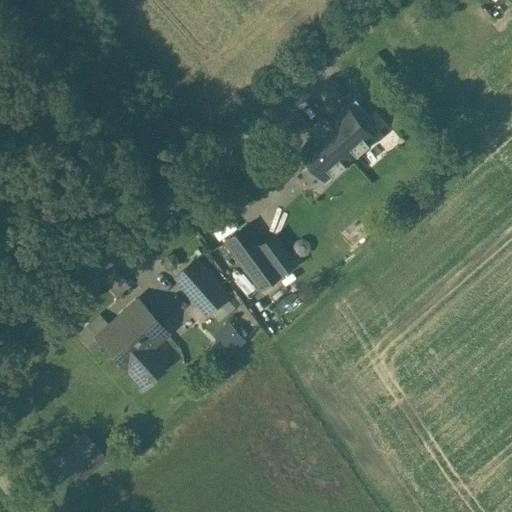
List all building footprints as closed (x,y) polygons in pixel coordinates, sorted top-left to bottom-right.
[(377,135),(348,101),(296,147),(326,180),(377,135)] [(247,173),(262,189),(290,161),(275,145),(247,173)] [(246,224),(225,239),(261,288),(282,273),(246,224)] [(226,295),(194,259),(175,276),(206,312),(226,295)] [(164,330),(137,300),(96,336),(123,366),(125,365),(141,382),(156,368),(141,351),(164,330)] [(84,430),(50,459),(64,474),(73,467),(98,445),(84,430)] [(98,445),(73,467),(83,479),(108,457),(98,445)]
